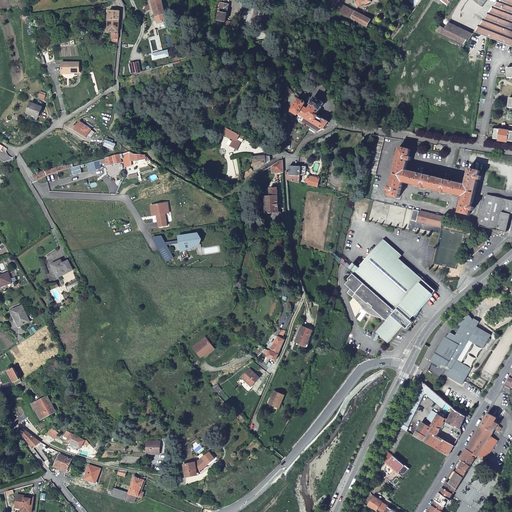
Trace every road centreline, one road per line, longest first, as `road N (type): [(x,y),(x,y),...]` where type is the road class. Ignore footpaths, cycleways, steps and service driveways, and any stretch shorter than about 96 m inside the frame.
road 1 (unclassified): [(217,511),(283,465),(362,367),(407,367)]
road 2 (residential): [(511,152),(338,125),(283,157)]
road 3 (residential): [(511,360),(420,511)]
road 4 (residential): [(350,511),(417,376),(407,367)]
road 5 (primary): [(336,511),(407,367)]
road 6 (residential): [(81,511),(0,402)]
